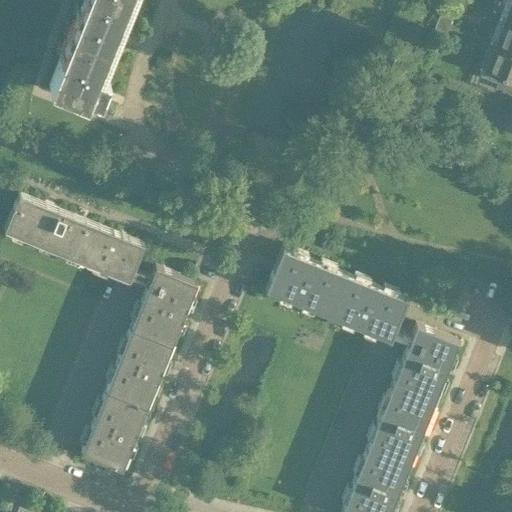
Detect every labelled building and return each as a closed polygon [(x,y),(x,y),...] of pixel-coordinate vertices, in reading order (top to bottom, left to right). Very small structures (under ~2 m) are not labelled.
[(83,0),(63,50),(61,55),(60,55),(48,84),(50,85),(50,84),(85,99),(87,93),(99,97),(108,75),(100,71),(128,0),(83,0)] [(511,0),(505,0),(499,16),(511,21),(511,0)] [(451,16),(440,12),(437,19),(448,24),(451,16)] [(511,21),(499,16),(489,40),(511,48),(511,21)] [(448,24),(437,19),(434,27),(445,31),(448,24)] [(511,48),(489,40),(478,67),(480,68),(480,67),(511,79),(511,48)] [(112,228),(58,206),(17,189),(3,225),(98,263),(112,228)] [(142,240),(121,231),(112,228),(98,263),(128,276),(142,240)] [(342,269),(319,260),(281,245),(265,286),(326,311),(342,269)] [(195,279),(155,262),(154,262),(129,324),(170,340),(195,279)] [(405,294),(342,269),(326,311),(388,336),(405,294)] [(456,338),(415,321),(391,382),(431,399),(456,338)] [(170,340),(129,324),(104,386),(145,402),(170,340)] [(431,399),(391,382),(365,444),(406,461),(431,399)] [(145,402),(104,386),(79,448),(83,449),(82,453),(90,456),(91,453),(120,465),(145,402)] [(386,511),(406,461),(365,444),(340,507),(352,511),(386,511)]
